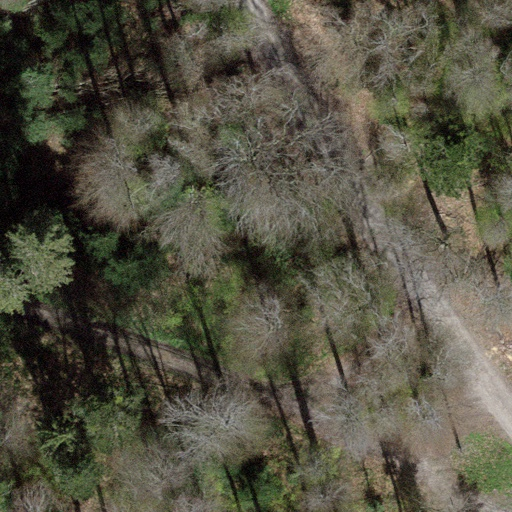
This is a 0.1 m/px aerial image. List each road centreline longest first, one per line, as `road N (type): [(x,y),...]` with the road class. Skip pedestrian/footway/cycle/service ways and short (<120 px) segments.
road 1 (track): [(246,0),(267,42),(511,376)]
road 2 (track): [(0,285),(288,402)]
